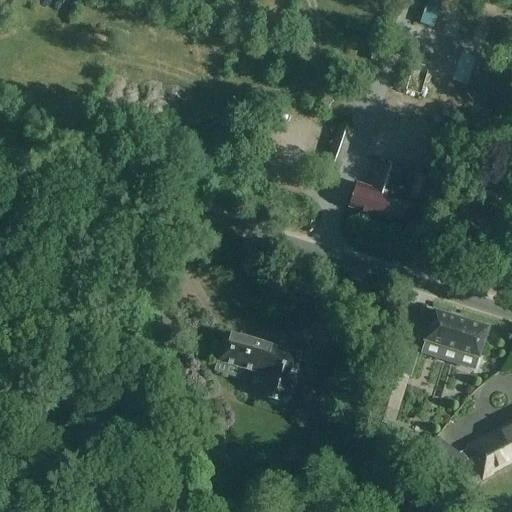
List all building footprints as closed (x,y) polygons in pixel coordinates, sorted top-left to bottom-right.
[(363,31),(358,46),(376,52),(381,37),(363,31)] [(374,53),(370,62),(376,64),(380,55),(374,53)] [(337,128),(322,172),(337,177),(352,133),(337,128)] [(356,185),(347,208),(410,230),(418,206),(418,205),(423,207),(442,160),(380,139),(366,188),(356,185)] [(433,312),(423,343),(477,361),(487,330),(433,312)] [(353,365),(372,371),(383,338),(365,331),(353,365)] [(218,351),(213,350),(210,362),(266,378),(263,389),(268,401),(276,403),(287,396),(298,357),(223,335),(218,351)] [(478,398),(481,373),(467,371),(467,368),(444,366),(441,395),(478,398)] [(396,376),(386,412),(399,413),(410,378),(396,376)] [(462,464),(468,461),(475,475),(481,477),(490,472),(492,468),(498,465),(502,467),(511,462),(511,461),(511,432),(508,431),(491,439),(489,438),(463,451),(464,452),(454,456),(433,438),(416,457),(446,483),(462,464)] [(84,511),(116,511),(120,500),(85,490),(79,510),(84,511)]
